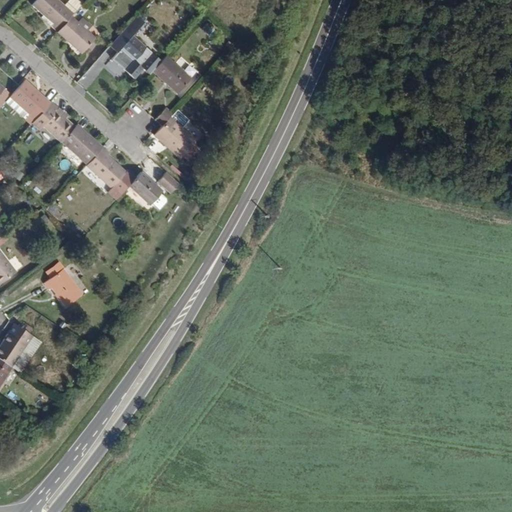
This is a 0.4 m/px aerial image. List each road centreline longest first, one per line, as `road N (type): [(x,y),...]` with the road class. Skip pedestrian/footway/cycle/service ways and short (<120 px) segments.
road 1 (primary): [(230,236),(25,511)]
road 2 (primary): [(51,511),(172,347),(230,236)]
road 3 (primary): [(230,236),(339,8)]
road 4 (residential): [(132,134),(102,123),(0,34)]
